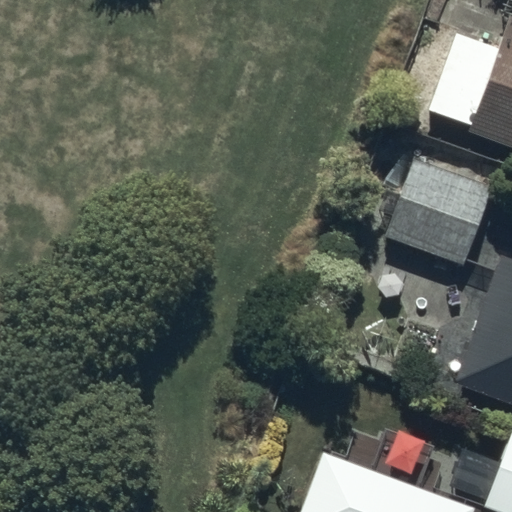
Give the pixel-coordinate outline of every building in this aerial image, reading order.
[(511,19),(510,19),(499,49),(460,35),(432,113),(471,127),(467,139),(511,155),(511,19)] [(492,186),(413,160),(386,243),(465,269),(492,186)] [(511,264),(504,261),(455,385),(511,406),(511,264)] [(356,366),(326,445),(407,476),(438,397),(356,366)] [(511,511),(511,438),(488,505),(509,511),(511,511)] [(458,511),(318,459),(297,511),(458,511)]
